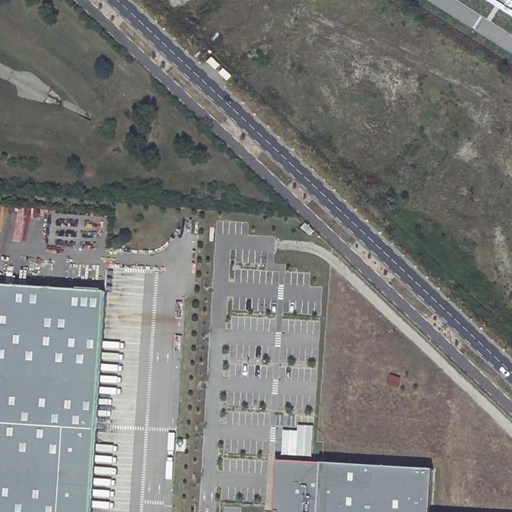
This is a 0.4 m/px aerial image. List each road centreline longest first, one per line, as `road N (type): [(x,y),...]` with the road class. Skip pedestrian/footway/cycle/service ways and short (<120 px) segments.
road 1 (tertiary): [(511,374),(116,0)]
road 2 (unknown): [(158,511),(172,263),(0,249)]
